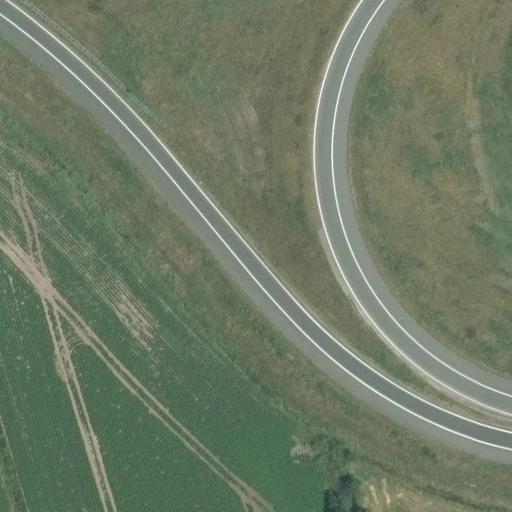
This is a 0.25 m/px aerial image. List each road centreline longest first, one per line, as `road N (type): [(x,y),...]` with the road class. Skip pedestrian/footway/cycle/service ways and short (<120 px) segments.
road 1 (motorway): [(0,4),(150,143),(320,343),(436,416),(511,441)]
road 2 (motorway): [(511,406),(432,371),(365,300),(336,246),(324,143),(330,82),(373,0)]
